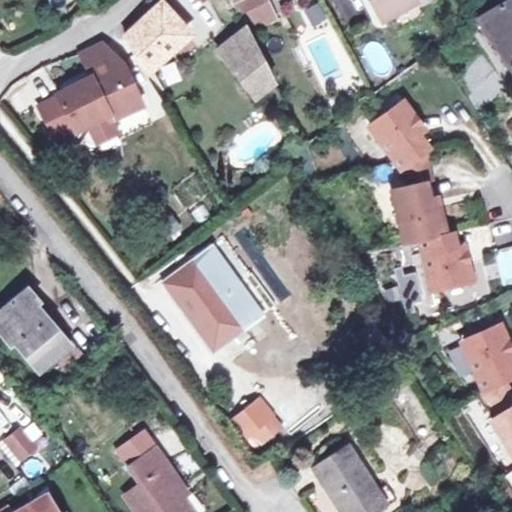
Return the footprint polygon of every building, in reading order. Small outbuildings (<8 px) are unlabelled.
[(207,0),(208,0),(207,0),(232,0),(249,29),(275,14),(267,0),(207,0)] [(413,0),(368,0),(382,26),(417,6),(413,0)] [(511,2),(480,22),(511,76),(511,2)] [(303,11),(311,26),(325,18),(317,3),(303,11)] [(162,5),(124,40),(146,75),(180,45),(191,35),(162,5)] [(276,82),(250,33),(222,55),(257,97),(276,82)] [(389,65),(379,42),(366,47),(375,71),(389,65)] [(124,63),(103,43),(79,55),(90,79),(58,95),(59,97),(40,106),(55,138),(74,128),(76,131),(89,125),(109,115),(112,119),(131,110),(136,119),(147,113),(124,63)] [(183,49),(180,45),(146,75),(148,79),(183,49)] [(403,103),(370,128),(393,160),(401,171),(422,156),(429,151),(423,143),(419,137),(413,129),(419,125),(403,103)] [(109,115),(89,125),(98,143),(118,133),(112,119),(109,115)] [(425,133),(419,125),(413,129),(419,137),(425,133)] [(425,169),(422,156),(401,171),(404,180),(406,188),(422,184),(429,182),(425,169)] [(424,192),(422,184),(406,188),(389,192),(402,244),(417,240),(442,234),(436,208),(428,210),(426,200),(424,192)] [(433,199),(426,200),(428,210),(436,208),(433,199)] [(298,226),(267,243),(297,297),(328,280),(298,226)] [(442,234),(417,240),(430,292),(470,282),(463,256),(456,258),(453,248),(452,242),(449,232),(442,234)] [(461,246),(453,248),(456,258),(463,256),(461,246)] [(500,286),(511,283),(511,250),(493,255),(500,286)] [(246,327),(197,261),(166,285),(213,351),(246,327)] [(403,310),(422,306),(416,272),(397,276),(403,310)] [(28,290),(0,313),(0,334),(12,348),(15,345),(40,373),(70,348),(36,308),(41,305),(28,290)] [(498,323),(460,340),(482,388),(504,379),(511,375),(511,372),(506,360),(502,351),(509,348),(507,344),(498,323)] [(511,357),(511,354),(509,348),(502,351),(506,360),(511,357)] [(511,403),(511,391),(504,379),(482,388),(497,413),(511,403)] [(231,416),(252,449),(283,429),(262,396),(231,416)] [(511,403),(497,413),(491,417),(511,450),(511,403)] [(18,433),(7,443),(22,461),(34,451),(18,433)] [(348,445),(313,468),(340,511),(382,511),(389,508),(380,495),(348,445)] [(170,468),(157,449),(129,469),(141,486),(125,499),(134,511),(191,511),(182,500),(163,473),(170,468)] [(38,453),(20,466),(30,480),(48,467),(38,453)] [(189,495),(170,468),(163,473),(182,500),(189,495)] [(103,473),(90,482),(105,504),(118,496),(103,473)] [(41,479),(24,490),(32,503),(50,492),(41,479)] [(387,491),(380,495),(389,508),(395,504),(387,491)] [(22,511),(54,511),(46,498),(22,511)]
